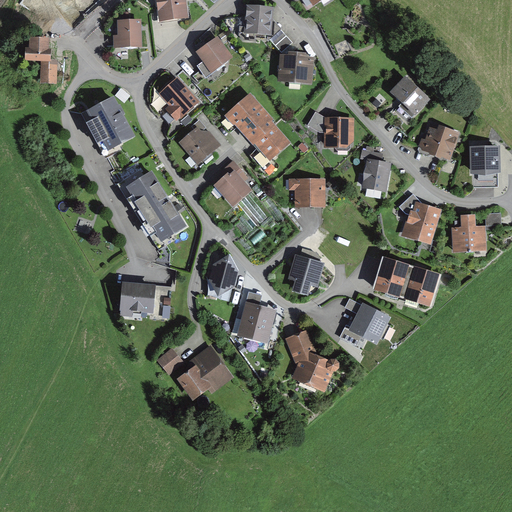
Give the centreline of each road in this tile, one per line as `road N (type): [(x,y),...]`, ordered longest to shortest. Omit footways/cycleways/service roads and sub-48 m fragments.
road 1 (residential): [(134,81),(152,138),(210,223),(278,300),(308,307),(369,275)]
road 2 (residential): [(277,0),(310,34),(348,100),(425,183),(458,201),(511,197)]
road 3 (residential): [(134,81),(88,73),(71,90),(65,115),(150,275)]
road 4 (residential): [(233,0),(134,81)]
